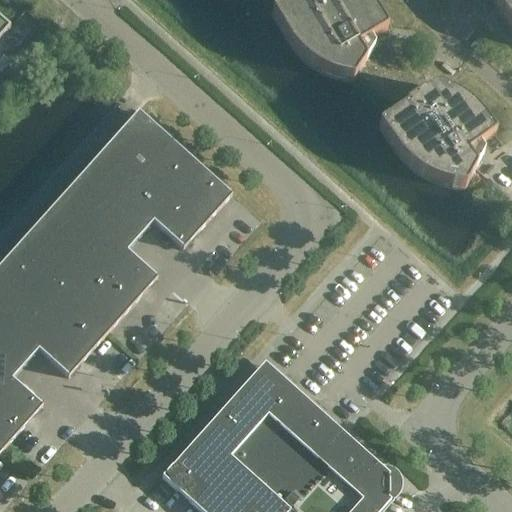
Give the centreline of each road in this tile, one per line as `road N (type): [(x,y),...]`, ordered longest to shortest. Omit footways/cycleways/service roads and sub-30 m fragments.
road 1 (unclassified): [(68,511),(304,241),(310,220),(301,196),(83,0)]
road 2 (unclassified): [(507,511),(431,438),(430,421),(511,324)]
road 3 (residential): [(413,0),(511,93)]
